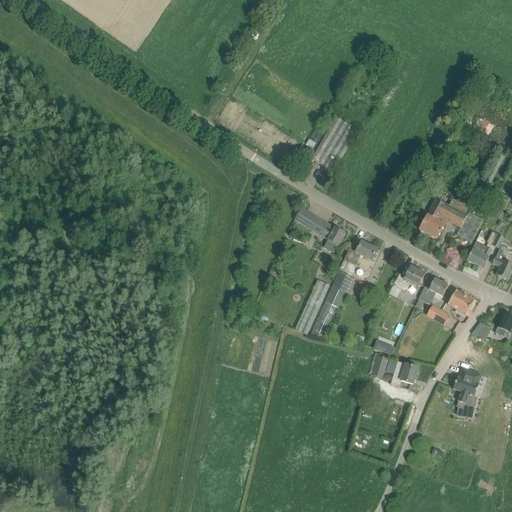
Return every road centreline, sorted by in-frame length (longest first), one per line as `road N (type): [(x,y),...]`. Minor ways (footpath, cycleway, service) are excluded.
road 1 (unclassified): [(494,295),(243,150),(30,0)]
road 2 (unclassified): [(378,511),(420,410),(494,295)]
